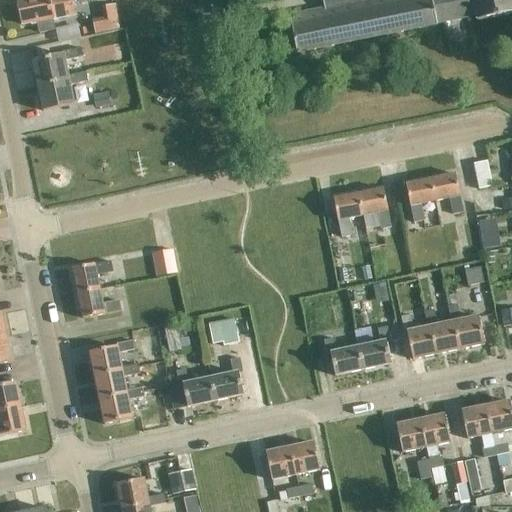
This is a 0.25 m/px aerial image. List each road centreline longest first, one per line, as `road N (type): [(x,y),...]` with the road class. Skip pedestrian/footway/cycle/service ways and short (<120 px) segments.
road 1 (residential): [(75,468),(511,374)]
road 2 (residential): [(238,189),(511,134)]
road 3 (residential): [(75,468),(26,234)]
road 4 (residential): [(26,234),(238,189)]
road 5 (residential): [(238,189),(201,0)]
road 6 (residential): [(26,234),(0,91)]
